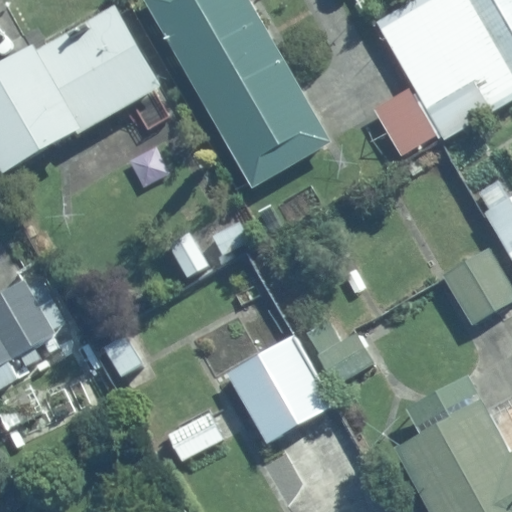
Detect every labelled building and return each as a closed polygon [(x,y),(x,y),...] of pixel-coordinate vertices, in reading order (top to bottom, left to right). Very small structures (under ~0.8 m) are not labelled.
[(334,142),(252,0),(148,0),(255,188),(334,142)] [(511,0),(416,0),(378,23),(445,140),(511,103),(511,0)] [(164,85),(117,4),(42,48),(40,42),(0,64),(0,157),(9,173),(85,126),(88,130),(164,85)] [(432,141),(362,16),(347,24),(395,112),(381,118),(403,157),(432,141)] [(511,201),(506,204),(495,185),(479,194),(489,211),(486,212),(511,258),(511,201)] [(196,231),(169,245),(189,282),(215,268),(196,231)] [(511,301),(511,285),(490,249),(452,272),(481,320),(511,301)] [(28,280),(0,295),(0,388),(19,378),(10,362),(56,333),(55,330),(68,322),(44,281),(32,286),(28,280)] [(153,319),(105,352),(120,380),(147,365),(143,355),(165,344),(153,319)] [(343,342),(330,320),(312,330),(341,381),(377,361),(361,332),(343,342)] [(298,333),(229,373),(271,443),(337,404),(298,333)] [(442,370),(402,394),(421,431),(395,444),(432,511),(511,511),(511,452),(511,453),(485,398),(470,407),(463,409),(442,370)] [(212,411),(169,433),(184,461),(226,439),(212,411)]
